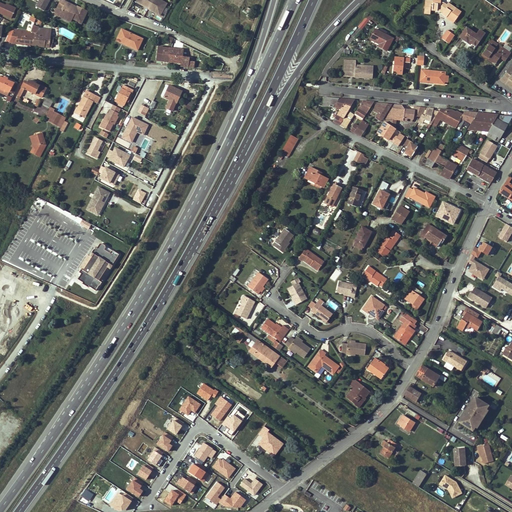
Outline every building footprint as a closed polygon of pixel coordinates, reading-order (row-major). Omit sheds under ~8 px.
[(39,0),(36,6),(44,11),(49,0),(39,0)] [(74,8),(69,5),(70,4),(61,0),(58,7),(63,9),(61,13),(65,16),(64,19),(70,22),(72,18),(77,21),(77,22),(81,24),(87,11),(77,7),(75,11),(73,10),(74,8)] [(160,17),(168,3),(161,0),(137,0),(136,2),(160,17)] [(0,14),(11,19),(16,9),(0,1),(0,14)] [(437,9),(439,9),(439,11),(443,13),(442,14),(446,16),(447,16),(453,20),(460,11),(455,8),(448,3),(447,5),(444,3),(440,3),(440,4),(433,4),(433,1),(428,1),(428,5),(425,4),(425,11),(430,11),(430,10),(437,11),(437,9)] [(58,7),(56,11),(56,15),(64,19),(65,16),(61,13),(63,9),(58,7)] [(361,29),(369,21),(365,18),(358,26),(361,29)] [(33,26),(31,34),(30,34),(29,35),(25,35),(25,33),(25,32),(15,30),(12,37),(17,38),(14,44),(32,45),(32,41),(38,31),(39,29),(39,28),(33,26)] [(476,35),(466,28),(460,37),(467,42),(469,40),(471,42),(471,43),(475,46),(484,34),(479,30),(476,35)] [(48,47),(50,38),(48,38),(49,30),(40,29),(39,32),(38,31),(32,41),(32,45),(48,47)] [(121,29),(117,38),(126,42),(124,45),(137,51),(142,40),(121,29)] [(375,30),(370,39),(379,44),(378,46),(386,51),(393,39),(386,35),(379,31),(375,30)] [(449,44),(454,36),(449,32),(443,41),(449,44)] [(487,44),(488,45),(482,54),(488,58),(489,57),(496,62),(500,57),(501,55),(507,59),(508,57),(511,53),(500,46),(497,51),(494,49),(498,44),(491,39),(487,44)] [(169,62),(171,48),(158,47),(156,61),(169,62)] [(182,57),(183,50),(171,48),(169,62),(181,63),(180,66),(195,68),(196,63),(194,62),(195,59),(182,57)] [(495,64),(496,62),(489,57),(488,58),(482,54),(481,55),(495,64)] [(404,58),(394,57),(393,71),(395,71),(398,74),(402,75),(403,69),(404,58)] [(355,61),(345,60),(344,77),(372,78),(373,66),(355,65),(355,61)] [(511,65),(511,64),(499,82),(511,90),(511,65)] [(440,72),(421,70),(420,81),(432,83),(433,82),(436,82),(436,83),(444,84),(445,76),(440,75),(440,72)] [(14,94),(18,85),(0,77),(0,87),(9,92),(14,94)] [(24,81),(17,95),(20,97),(24,89),(41,98),(46,88),(39,85),(39,86),(36,84),(31,81),(29,80),(27,83),(24,81)] [(115,101),(124,106),(126,102),(128,98),(129,98),(133,90),(123,85),(115,101)] [(169,86),(166,85),(161,96),(169,100),(166,108),(172,111),(176,103),(182,91),(169,85),(169,86)] [(9,92),(0,87),(0,93),(7,96),(9,92)] [(75,113),(82,117),(85,112),(86,113),(93,101),(91,100),(94,94),(87,91),(80,104),(81,104),(80,106),(78,107),(75,113)] [(101,98),(94,94),(91,100),(93,101),(98,104),(101,98)] [(43,104),(49,108),(53,101),(46,97),(43,104)] [(322,106),(329,106),(333,107),(340,109),(344,102),(346,99),(325,97),(323,102),(322,106)] [(355,113),(363,118),(373,102),(362,101),(355,113)] [(340,125),(351,106),(344,102),(340,109),(338,112),(336,116),(335,118),(333,121),(340,125)] [(376,116),(381,120),(391,104),(377,102),(372,111),(378,114),(376,116)] [(402,105),(394,104),(392,108),(393,108),(392,113),(390,112),(385,122),(388,124),(389,119),(397,120),(403,120),(402,121),(406,121),(406,118),(411,119),(411,122),(412,122),(413,119),(414,111),(405,110),(401,109),(402,105)] [(122,110),(114,105),(109,114),(108,118),(106,117),(101,127),(111,133),(115,125),(116,126),(120,117),(119,117),(122,110)] [(141,105),(138,113),(146,116),(149,108),(141,105)] [(424,116),(423,120),(430,121),(430,119),(433,108),(426,108),(424,116)] [(452,110),(440,109),(438,112),(433,120),(432,122),(436,125),(440,120),(455,128),(456,126),(462,115),(456,112),(452,110)] [(53,111),(50,110),(46,116),(51,119),(55,112),(53,111)] [(51,119),(50,122),(55,125),(56,125),(61,116),(55,112),(51,119)] [(464,120),(470,124),(477,113),(464,112),(462,115),(456,126),(460,128),(464,120)] [(470,124),(468,128),(469,129),(475,130),(483,117),(481,113),(477,113),(470,124)] [(480,131),(482,131),(480,129),(489,114),(481,113),(483,117),(475,130),(480,131)] [(489,114),(480,129),(482,131),(488,132),(496,118),(494,115),(489,114)] [(495,138),(498,140),(499,138),(500,138),(511,117),(498,115),(496,118),(488,132),(486,135),(494,140),(495,138)] [(66,118),(61,116),(56,125),(61,128),(64,122),(66,118)] [(133,117),(123,137),(133,142),(138,132),(145,134),(149,125),(133,117)] [(388,124),(395,129),(397,120),(389,119),(388,124)] [(360,136),(368,124),(362,120),(358,126),(354,133),(360,136)] [(388,124),(385,122),(377,133),(388,140),(395,129),(388,124)] [(33,138),(43,135),(42,133),(30,137),(33,144),(31,147),(33,148),(35,144),(33,138)] [(33,148),(31,153),(40,157),(46,145),(43,135),(33,138),(35,144),(33,148)] [(281,152),(288,156),(298,139),(291,135),(281,152)] [(95,138),(87,153),(88,154),(97,158),(100,152),(97,151),(102,141),(95,138)] [(408,147),(405,151),(412,155),(414,153),(417,147),(411,144),(412,142),(407,139),(404,145),(408,147)] [(478,158),(489,163),(496,145),(485,140),(478,158)] [(425,164),(431,168),(434,162),(439,155),(441,151),(444,146),(440,143),(437,149),(435,148),(425,164)] [(458,144),(455,149),(467,155),(469,151),(458,144)] [(108,160),(124,169),(131,155),(114,147),(108,160)] [(358,166),(364,155),(359,152),(353,163),(358,166)] [(140,163),(143,157),(136,154),(133,160),(140,163)] [(448,160),(443,157),(439,155),(434,162),(444,168),(447,162),(448,160)] [(490,183),(496,173),(472,159),(466,169),(490,183)] [(449,179),(456,166),(447,162),(444,168),(440,174),(449,179)] [(100,168),(94,165),(91,173),(96,175),(100,168)] [(114,187),(120,175),(105,167),(99,179),(114,187)] [(310,167),(304,178),(306,178),(308,179),(318,184),(318,185),(322,187),(323,187),(328,179),(317,174),(314,172),(315,170),(310,167)] [(511,191),(509,189),(511,185),(509,182),(511,178),(509,176),(500,192),(510,198),(511,195),(511,191)] [(385,190),(388,184),(382,181),(379,187),(385,190)] [(324,202),(329,205),(331,201),(334,203),(341,188),(334,184),(324,202)] [(435,197),(410,185),(404,196),(429,208),(435,197)] [(353,187),(347,203),(357,207),(360,199),(359,199),(360,195),(361,195),(363,190),(353,187)] [(373,204),(382,208),(388,196),(389,194),(380,190),(373,204)] [(110,193),(109,192),(98,214),(99,215),(110,193)] [(437,214),(445,218),(444,220),(453,224),(456,217),(458,212),(450,208),(450,206),(447,204),(443,202),(437,214)] [(399,207),(392,218),(401,224),(408,212),(399,207)] [(420,235),(424,238),(425,237),(428,238),(432,241),(433,242),(432,244),(437,247),(440,241),(441,240),(443,241),(446,236),(427,224),(420,235)] [(511,233),(511,227),(506,225),(499,238),(507,242),(511,233)] [(354,242),(363,247),(365,242),(371,232),(362,227),(354,242)] [(315,228),(312,233),(318,236),(321,231),(315,228)] [(284,229),(272,246),(283,253),(285,249),(284,248),(288,242),(293,235),(284,229)] [(401,235),(393,230),(391,234),(398,239),(401,235)] [(387,236),(376,252),(385,258),(390,251),(388,250),(394,242),(396,243),(398,239),(391,234),(388,237),(387,236)] [(271,245),(277,237),(275,235),(269,243),(271,245)] [(475,247),(472,254),(480,260),(484,253),(490,256),(495,247),(486,242),(481,251),(475,247)] [(80,274),(77,279),(82,283),(82,284),(87,287),(88,286),(95,291),(98,285),(99,286),(119,255),(112,251),(111,251),(109,253),(104,250),(105,248),(104,246),(101,244),(99,244),(96,249),(94,248),(89,256),(91,258),(82,271),(80,269),(78,273),(80,274)] [(306,249),(298,259),(302,261),(303,260),(310,266),(311,264),(319,269),(324,262),(306,249)] [(472,254),(468,261),(473,264),(469,271),(484,280),(492,266),(480,260),(472,254)] [(362,275),(377,286),(378,284),(382,287),(387,280),(383,277),(382,279),(374,273),(376,271),(369,266),(362,275)] [(257,272),(247,287),(257,294),(260,290),(259,290),(261,286),(263,287),(268,280),(257,272)] [(511,282),(500,275),(494,285),(502,290),(503,288),(511,293),(511,282)] [(291,282),(293,286),(288,289),(292,296),(293,295),(296,300),(294,301),(296,305),(307,299),(298,283),(301,282),(298,278),(291,282)] [(339,282),(337,291),(343,293),(351,295),(350,296),(354,297),(356,291),(352,290),(353,285),(339,282)] [(490,297),(472,286),(469,291),(468,291),(466,295),(477,302),(478,301),(480,302),(479,303),(484,306),(490,297)] [(410,289),(404,298),(407,300),(411,303),(413,304),(411,307),(415,311),(424,299),(410,289)] [(236,310),(234,313),(246,319),(250,311),(249,311),(248,309),(249,308),(249,306),(253,306),(253,305),(251,299),(248,298),(240,301),(242,304),(240,309),(236,310)] [(374,298),(364,311),(370,315),(371,313),(375,315),(373,317),(377,320),(384,310),(381,308),(384,305),(374,298)] [(332,314),(317,303),(311,311),(321,318),(321,317),(323,318),(323,320),(326,322),(332,314)] [(467,313),(465,316),(466,317),(464,320),(463,319),(458,327),(464,331),(466,326),(469,328),(471,326),(478,331),(483,322),(478,318),(480,314),(468,307),(465,311),(467,313)] [(407,319),(414,324),(417,321),(409,315),(407,319)] [(404,323),(394,337),(404,343),(410,334),(412,335),(415,331),(413,330),(416,326),(414,324),(407,319),(402,316),(399,320),(404,323)] [(267,320),(260,328),(267,333),(273,338),(277,341),(286,328),(283,325),(281,328),(280,329),(275,326),(267,320)] [(501,327),(491,321),(487,329),(497,334),(501,327)] [(245,335),(246,336),(248,334),(235,324),(233,327),(234,328),(230,334),(235,337),(238,332),(244,336),(245,335)] [(280,343),(289,330),(286,328),(277,341),(280,343)] [(239,343),(244,336),(238,332),(235,337),(233,338),(239,343)] [(254,337),(253,337),(248,334),(246,336),(255,342),(249,351),(271,367),(275,362),(282,367),(287,361),(282,357),(281,358),(279,357),(279,356),(257,340),(257,339),(254,337)] [(405,344),(412,335),(410,334),(404,343),(405,344)] [(296,352),(303,358),(310,349),(301,343),(295,338),(294,340),(290,337),(285,344),(289,347),(296,352)] [(366,345),(355,344),(348,343),(348,345),(343,345),(342,353),(347,354),(356,355),(365,355),(366,345)] [(511,343),(510,347),(508,346),(503,354),(511,359),(511,343)] [(308,367),(316,373),(321,366),(324,368),(333,375),(339,367),(326,358),(325,359),(323,357),(323,356),(325,353),(321,350),(308,367)] [(452,353),(449,351),(443,359),(449,362),(462,370),(468,361),(461,357),(460,358),(458,357),(459,356),(453,352),(452,353)] [(375,358),(367,369),(381,379),(388,370),(384,367),(377,362),(378,360),(375,358)] [(438,372),(437,374),(423,365),(416,375),(435,386),(440,378),(445,381),(447,378),(438,372)] [(480,373),(483,375),(485,372),(487,373),(489,370),(484,367),(480,373)] [(393,374),(388,370),(381,379),(387,383),(393,374)] [(346,397),(355,404),(360,398),(359,397),(361,395),(364,398),(369,391),(358,382),(357,383),(353,380),(349,384),(354,388),(346,397)] [(203,384),(196,394),(208,401),(211,396),(214,398),(218,392),(215,390),(214,391),(203,384)] [(417,402),(422,394),(410,386),(405,394),(417,402)] [(365,399),(364,398),(361,395),(359,397),(360,398),(355,404),(358,407),(365,399)] [(188,396),(179,410),(187,416),(191,411),(195,413),(201,405),(188,396)] [(211,415),(219,421),(232,406),(220,397),(214,404),(217,407),(211,415)] [(470,407),(472,409),(469,414),(467,412),(461,422),(474,431),(476,427),(476,425),(480,420),(481,419),(483,417),(482,416),(486,410),(487,410),(490,406),(476,397),(470,407)] [(476,425),(476,427),(478,428),(489,411),(487,410),(486,410),(482,416),(483,417),(481,419),(480,420),(476,425)] [(425,419),(417,413),(414,418),(422,423),(425,419)] [(410,431),(415,422),(403,415),(398,423),(402,425),(401,426),(410,431)] [(175,417),(166,430),(175,436),(184,423),(175,417)] [(258,434),(263,438),(267,432),(268,432),(269,430),(264,426),(258,434)] [(265,449),(274,455),(282,444),(276,439),(275,440),(273,439),(274,438),(268,432),(267,432),(263,438),(259,443),(266,449),(265,449)] [(162,436),(156,445),(168,453),(172,447),(169,445),(171,442),(162,436)] [(387,442),(380,452),(389,458),(396,448),(395,447),(397,444),(390,439),(388,442),(387,442)] [(203,442),(194,456),(204,462),(208,456),(211,459),(216,452),(212,449),(213,449),(203,442)] [(489,443),(478,446),(479,450),(481,450),(483,456),(485,464),(495,461),(489,443)] [(455,448),(456,466),(466,465),(465,447),(455,448)] [(155,448),(147,460),(155,466),(163,453),(155,448)] [(219,458),(212,467),(228,479),(236,469),(223,459),(222,460),(219,458)] [(193,464),(188,473),(203,482),(208,474),(203,471),(205,468),(197,463),(195,465),(193,464)] [(142,466),(136,475),(146,481),(152,472),(151,472),(153,469),(148,465),(145,468),(142,466)] [(420,485),(427,474),(421,470),(414,481),(420,485)] [(445,475),(441,483),(447,487),(453,498),(462,493),(458,485),(457,485),(456,484),(457,482),(445,475)] [(179,479),(176,484),(192,495),(197,488),(194,486),(196,482),(188,477),(186,480),(182,477),(181,480),(179,479)] [(143,484),(134,478),(126,491),(138,499),(143,492),(139,490),(143,484)] [(244,479),(239,486),(254,496),(263,485),(255,479),(251,484),(244,479)] [(217,482),(205,498),(216,506),(218,503),(221,500),(218,498),(225,488),(217,482)] [(172,491),(164,502),(171,507),(175,501),(180,504),(186,495),(179,491),(177,495),(172,491)] [(221,500),(218,503),(221,505),(221,506),(223,507),(240,508),(246,500),(235,492),(230,499),(224,495),(221,500)] [(113,509),(116,511),(119,511),(125,511),(131,502),(130,502),(133,498),(124,493),(122,496),(117,493),(109,505),(113,508),(113,509)]
